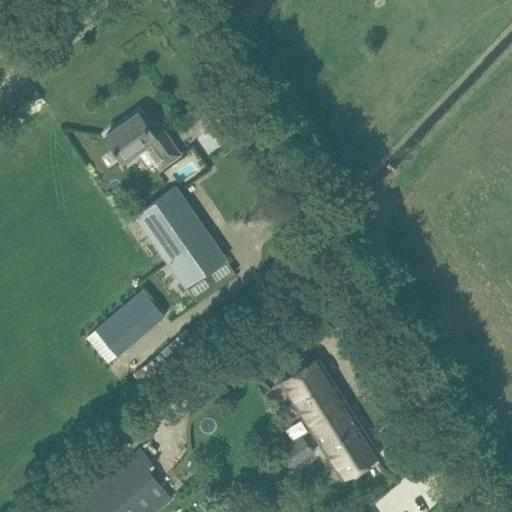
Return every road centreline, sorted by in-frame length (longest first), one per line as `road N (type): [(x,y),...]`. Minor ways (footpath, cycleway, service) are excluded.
road 1 (unclassified): [(499,511),(195,18),(175,0)]
road 2 (unclassified): [(0,95),(116,0)]
